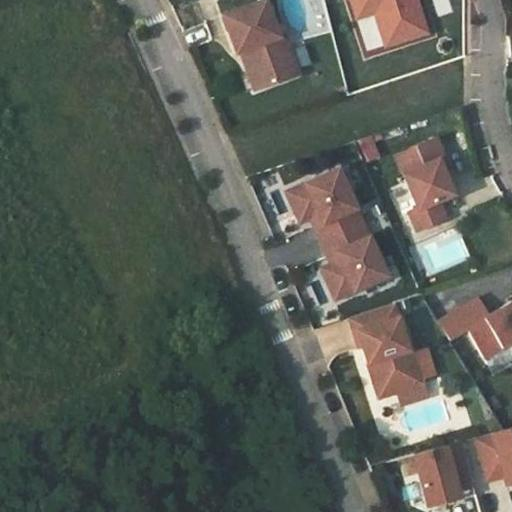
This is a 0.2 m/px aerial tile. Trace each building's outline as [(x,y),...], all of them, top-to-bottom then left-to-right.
[(348,0),(355,19),(372,14),(383,47),(423,34),(412,0),(348,0)] [(281,36),(276,38),(263,2),(221,17),(234,53),(238,52),(245,50),(259,89),(295,77),(281,36)] [(245,50),(238,52),(252,92),(259,89),(245,50)] [(364,165),(379,159),(369,137),(354,142),(364,165)] [(394,157),(402,175),(443,157),(435,139),(394,157)] [(452,195),(444,177),(450,175),(443,157),(402,175),(417,209),(408,213),(416,232),(444,219),(437,202),(452,195)] [(336,169),(285,192),(293,210),(303,205),(309,218),(320,241),(360,223),(336,169)] [(303,205),(293,210),(299,222),(309,218),(303,205)] [(360,223),(320,241),(330,264),(336,277),(326,281),(334,299),(384,276),(360,223)] [(330,264),(320,269),(326,281),(336,277),(330,264)] [(483,360),(511,342),(511,301),(488,316),(477,298),(437,322),(449,339),(465,330),(483,360)] [(392,304),(357,316),(367,345),(372,362),(377,361),(388,395),(421,384),(410,349),(407,350),(392,304)] [(353,317),(363,347),(367,345),(357,316),(353,317)] [(372,362),(383,396),(388,395),(377,361),(372,362)] [(511,427),(481,436),(489,464),(505,460),(507,470),(511,484),(511,483),(511,427)] [(466,440),(419,453),(434,505),(465,496),(458,473),(474,468),(466,440)] [(507,470),(505,460),(489,464),(491,474),(507,470)] [(474,468),(458,473),(461,482),(477,478),(474,468)]
